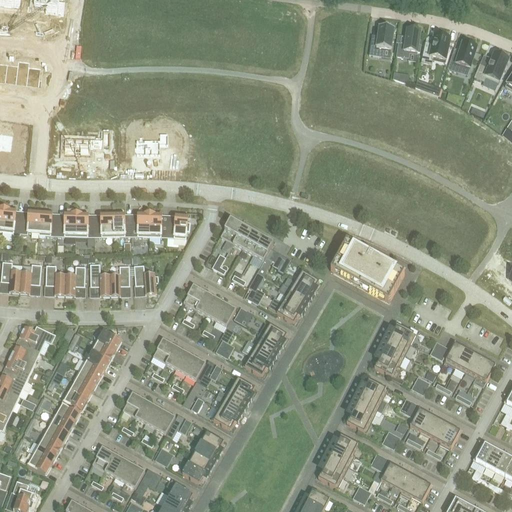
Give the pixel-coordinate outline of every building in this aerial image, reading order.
[(2,0),(2,10),(20,12),(21,0),(2,0)] [(28,0),(27,13),(33,14),(34,9),(45,10),(45,15),(47,0),(34,0),(34,1),(28,0)] [(47,0),(45,15),(64,17),(65,5),(59,4),(59,0),(47,0)] [(93,8),(91,21),(97,21),(98,17),(110,18),(112,0),(99,0),(99,9),(93,8)] [(112,0),(110,18),(122,20),(122,24),(128,25),(130,13),(124,12),(125,0),(112,0)] [(134,13),(133,26),(139,27),(140,22),(152,23),(155,1),(142,0),(140,14),(134,13)] [(155,1),(152,23),(164,25),(164,30),(170,30),(171,18),(165,17),(167,3),(155,1)] [(176,18),(174,31),(181,32),(181,27),(194,28),(196,7),(184,5),(182,19),(176,18)] [(196,7),(194,28),(206,30),(205,35),(212,35),(213,23),(207,22),(209,8),(196,7)] [(218,23),(216,36),(223,37),(223,32),(235,33),(238,12),(226,10),(224,24),(218,23)] [(238,12),(235,33),(248,35),(247,40),(253,40),(255,28),(249,27),(250,13),(238,12)] [(259,28),(258,41),(264,42),(265,37),(277,39),(280,17),(267,15),(266,29),(259,28)] [(280,17),(277,39),(289,40),(289,45),(295,46),(297,33),(290,32),(292,18),(280,17)] [(325,37),(324,49),(330,50),(331,45),(343,47),(346,25),(333,23),(332,37),(325,37)] [(346,25),(343,47),(355,48),(355,53),(361,54),(363,41),(356,40),(358,26),(346,25)] [(379,29),(377,46),(370,45),(369,57),(380,59),(382,51),(391,52),(394,31),(391,31),(392,28),(382,27),(382,29),(379,29)] [(420,35),(407,33),(405,46),(398,45),(396,59),(409,61),(409,56),(417,57),(417,54),(419,54),(420,47),(418,47),(420,35)] [(448,38),(438,35),(437,38),(434,38),(432,46),(425,44),(421,64),(431,67),(433,60),(445,63),(450,42),(447,41),(448,38)] [(108,41),(107,47),(127,49),(128,43),(108,41)] [(451,59),(447,72),(458,75),(460,68),(470,71),(477,50),(471,48),(471,46),(465,44),(464,46),(462,45),(460,53),(457,61),(451,59)] [(488,71),(480,67),(474,80),(483,84),(485,80),(498,86),(508,63),(494,57),(488,71)] [(7,65),(5,85),(15,86),(18,62),(17,66),(7,65)] [(18,62),(15,86),(26,87),(29,63),(18,62)] [(29,63),(26,87),(41,89),(42,81),(40,81),(41,69),(29,68),(30,63),(29,63)] [(95,88),(95,96),(98,96),(97,105),(110,105),(110,85),(98,85),(98,88),(95,88)] [(110,85),(110,105),(121,105),(121,86),(110,85)] [(121,86),(121,105),(131,105),(132,86),(121,86)] [(132,86),(131,105),(144,106),(144,86),(132,86)] [(158,87),(156,106),(168,108),(170,88),(158,87)] [(430,87),(427,94),(439,99),(441,91),(430,87)] [(170,88),(168,108),(179,109),(181,90),(170,88)] [(181,90),(179,109),(190,110),(192,91),(181,90)] [(192,91),(190,110),(200,112),(203,92),(192,91)] [(203,92),(200,112),(213,113),(215,94),(203,92)] [(227,95),(225,115),(237,116),(239,97),(227,95)] [(239,97),(237,116),(248,117),(250,98),(239,97)] [(250,98),(248,117),(259,119),(261,99),(250,98)] [(465,101),(458,98),(455,107),(461,110),(465,101)] [(261,99),(259,119),(271,120),(272,109),(275,109),(276,101),(261,99)] [(321,111),(319,119),(322,119),(321,122),(334,125),(337,105),(325,103),(324,111),(321,111)] [(337,105),(334,125),(344,127),(348,108),(337,105)] [(348,108),(344,127),(355,129),(359,110),(348,108)] [(359,110),(355,129),(365,131),(369,112),(359,110)] [(369,112),(365,131),(378,133),(381,114),(369,112)] [(396,124),(391,136),(411,145),(416,133),(396,124)] [(416,133),(411,145),(430,154),(436,142),(416,133)] [(0,152),(1,152),(11,153),(13,137),(3,136),(3,135),(0,134),(0,152)] [(134,149),(134,156),(136,156),(136,158),(160,158),(160,148),(168,148),(168,137),(160,137),(160,143),(136,143),(136,149),(134,149)] [(256,139),(255,146),(264,147),(266,140),(256,139)] [(65,145),(64,158),(90,159),(90,153),(103,154),(103,150),(110,150),(110,140),(103,140),(103,143),(91,143),(77,142),(77,146),(65,145)] [(194,148),(193,161),(219,164),(219,161),(228,162),(230,145),(216,144),(216,145),(209,144),(209,150),(194,148)] [(237,144),(236,151),(243,153),(240,169),(250,171),(250,169),(251,169),(251,170),(256,171),(257,170),(265,172),(268,157),(254,154),(255,148),(237,144)] [(450,145),(440,162),(451,169),(461,152),(450,145)] [(461,152),(451,169),(460,174),(470,157),(461,152)] [(470,157),(460,174),(470,180),(480,163),(470,157)] [(480,163),(470,180),(479,185),(489,168),(480,163)] [(489,168),(479,185),(492,193),(496,186),(494,184),(500,175),(489,168)] [(321,172),(317,185),(339,192),(341,187),(347,189),(351,177),(345,175),(343,179),(321,172)] [(379,187),(374,199),(380,202),(377,207),(393,214),(399,216),(402,218),(402,217),(399,216),(404,205),(407,206),(408,206),(404,204),(383,194),(385,190),(379,187)] [(20,237),(22,224),(15,224),(16,214),(4,213),(2,235),(13,236),(13,238),(20,239),(20,237)] [(435,213),(429,225),(435,227),(432,232),(453,243),(456,245),(456,244),(453,243),(459,232),(462,233),(459,231),(439,220),(441,216),(435,213)] [(39,236),(40,216),(29,215),(28,225),(22,224),(20,237),(27,238),(28,235),(39,236)] [(57,240),(58,227),(52,227),(52,217),(40,216),(39,236),(38,238),(51,239),(57,240)] [(76,240),(77,218),(65,217),(65,227),(58,227),(57,240),(64,240),(76,240)] [(131,240),(131,227),(125,227),(125,217),(113,218),(113,240),(125,240),(131,240)] [(149,240),(150,218),(138,217),(138,227),(131,227),(131,240),(137,240),(149,240)] [(95,241),(95,228),(88,228),(88,218),(77,218),(76,240),(88,240),(95,241)] [(101,241),(113,240),(113,218),(101,218),(101,228),(95,228),(95,241),(101,241)] [(167,241),(168,228),(161,228),(162,218),(150,218),(149,240),(161,241),(167,241)] [(168,228),(167,241),(174,241),(186,242),(187,234),(189,234),(190,226),(187,225),(188,220),(176,219),(175,229),(168,228)] [(233,247),(243,230),(230,223),(220,240),(233,247)] [(243,253),(253,235),(243,230),(233,247),(243,253)] [(253,258),(263,241),(253,235),(243,253),(253,258)] [(263,241),(253,258),(263,264),(273,247),(263,241)] [(346,245),(330,274),(388,306),(404,277),(384,266),(386,263),(368,254),(366,256),(346,245)] [(218,274),(220,270),(226,261),(220,257),(212,271),(218,274)] [(263,279),(272,264),(266,260),(257,276),(263,279)] [(22,274),(12,273),(12,266),(3,265),(1,286),(10,287),(9,295),(19,296),(19,297),(22,274)] [(19,297),(20,297),(20,296),(30,297),(31,288),(40,289),(42,269),(32,268),(31,275),(22,274),(19,297)] [(100,268),(90,268),(91,291),(100,291),(100,300),(110,300),(110,277),(100,277),(100,268)] [(46,269),(46,289),(55,290),(55,299),(65,299),(66,277),(56,276),(56,269),(46,269)] [(144,289),(145,298),(156,297),(155,286),(158,286),(158,279),(155,279),(154,275),(144,276),(144,269),(134,270),(135,290),(144,289)] [(66,277),(65,299),(75,299),(76,290),(85,291),(86,270),(76,270),(75,277),(66,277)] [(120,277),(110,277),(110,300),(121,299),(121,290),(130,290),(129,270),(120,270),(120,277)] [(294,284),(313,295),(319,285),(300,273),(294,284)] [(253,289),(257,292),(264,280),(263,279),(257,276),(249,291),(251,292),(253,289)] [(312,295),(313,295),(294,284),(296,285),(292,292),(283,286),(280,290),(305,305),(311,294),(312,295)] [(196,313),(206,296),(193,289),(183,306),(196,313)] [(298,315),(305,305),(280,290),(278,294),(285,298),(281,305),(300,316),(298,315)] [(206,319),(216,301),(206,296),(196,313),(206,319)] [(216,324),(226,307),(216,301),(206,319),(216,324)] [(300,316),(281,305),(274,301),(268,311),(293,327),(300,316)] [(226,307),(216,324),(226,330),(236,313),(226,307)] [(232,333),(236,326),(230,323),(226,330),(232,333)] [(260,335),(281,348),(287,338),(266,325),(260,335)] [(391,338),(410,348),(416,337),(396,327),(391,338)] [(17,346),(40,356),(45,345),(51,348),(56,339),(37,330),(34,335),(24,331),(26,332),(23,339),(21,338),(17,346)] [(74,333),(70,331),(63,345),(67,347),(74,333)] [(227,333),(224,339),(231,343),(235,337),(227,333)] [(96,344),(115,355),(121,345),(101,334),(96,344)] [(280,348),(281,348),(260,335),(259,336),(264,338),(257,348),(255,347),(255,348),(273,358),(279,347),(280,348)] [(405,359),(410,348),(391,338),(390,338),(392,339),(387,350),(405,359)] [(166,367),(175,350),(163,343),(153,360),(166,367)] [(110,365),(115,355),(96,344),(90,354),(110,365)] [(33,371),(40,356),(17,346),(14,353),(16,354),(12,361),(11,360),(33,371)] [(455,371),(465,352),(465,351),(464,352),(455,347),(455,346),(444,365),(455,371)] [(266,368),(273,358),(255,348),(249,358),(268,370),(268,369),(266,368)] [(176,373),(185,355),(175,350),(166,367),(176,373)] [(399,370),(405,359),(387,350),(381,361),(380,360),(379,360),(399,370)] [(465,376),(475,357),(474,357),(465,353),(465,352),(455,371),(465,376)] [(104,375),(110,365),(90,354),(92,355),(87,365),(85,364),(84,364),(104,375)] [(186,378),(195,361),(185,355),(176,373),(186,378)] [(475,382),(485,362),(484,363),(475,358),(475,357),(465,376),(475,382)] [(262,380),(268,370),(249,358),(243,369),(262,380)] [(26,385),(33,371),(11,360),(10,360),(12,361),(9,368),(7,367),(4,375),(26,385)] [(399,370),(379,360),(374,371),(392,380),(396,382),(397,379),(401,371),(399,370)] [(195,361),(186,378),(196,384),(206,367),(195,361)] [(485,362),(475,382),(476,380),(486,385),(496,368),(495,368),(494,368),(485,363),(486,363),(485,362)] [(69,368),(65,366),(62,364),(59,369),(66,373),(69,368)] [(99,385),(104,375),(84,364),(79,374),(99,385)] [(203,372),(196,385),(202,388),(207,379),(209,376),(203,372)] [(425,381),(433,384),(436,378),(437,377),(429,373),(429,374),(425,381)] [(93,395),(99,385),(79,374),(73,384),(93,395)] [(0,390),(20,400),(26,385),(4,375),(0,382),(2,383),(0,386),(0,390)] [(42,382),(47,384),(49,381),(50,379),(45,377),(44,376),(42,382)] [(232,392),(249,401),(255,391),(238,381),(232,392)] [(363,393),(383,403),(388,392),(368,383),(363,393)] [(87,405),(93,395),(73,384),(75,385),(70,395),(68,393),(68,394),(87,405)] [(224,401),(241,411),(247,401),(249,402),(249,401),(232,392),(228,389),(224,396),(221,394),(218,398),(224,401)] [(0,408),(13,414),(20,400),(0,390),(0,408)] [(386,405),(383,403),(363,393),(363,394),(364,394),(359,405),(380,416),(386,405)] [(82,415),(87,405),(68,394),(62,404),(82,415)] [(135,421),(145,404),(133,397),(123,414),(135,421)] [(241,411),(224,401),(218,398),(216,402),(221,405),(217,412),(236,423),(235,422),(241,411)] [(145,427),(155,409),(145,404),(135,421),(145,427)] [(379,420),(380,416),(359,405),(353,416),(352,415),(352,416),(371,426),(375,418),(379,420)] [(0,425),(6,429),(13,414),(0,408),(0,425)] [(55,417),(74,428),(80,418),(63,408),(57,418),(55,417)] [(155,432),(165,415),(155,409),(145,427),(155,432)] [(230,433),(236,423),(217,412),(211,422),(230,433)] [(420,435),(430,418),(429,417),(429,418),(420,413),(420,412),(419,412),(410,429),(420,435)] [(165,415),(155,432),(165,438),(175,421),(165,415)] [(366,436),(371,426),(352,416),(346,426),(366,436)] [(69,438),(74,428),(55,417),(49,427),(69,438)] [(507,430),(509,426),(511,420),(511,419),(506,417),(501,427),(507,430)] [(430,440),(440,423),(439,423),(439,424),(430,419),(430,418),(420,435),(430,440)] [(24,420),(22,419),(16,432),(21,435),(24,429),(28,422),(24,420)] [(439,448),(450,428),(449,428),(449,429),(440,424),(440,423),(430,440),(440,446),(439,448)] [(172,443),(179,430),(173,426),(166,439),(172,443)] [(63,448),(69,438),(49,427),(44,437),(63,448)] [(450,428),(439,448),(450,453),(460,434),(459,434),(450,429),(450,428)] [(201,445),(218,455),(224,445),(207,435),(201,445)] [(58,458),(63,448),(44,437),(38,447),(58,458)] [(335,449),(354,459),(355,458),(353,457),(358,447),(340,438),(335,449)] [(218,455),(201,445),(195,456),(193,455),(192,455),(210,465),(216,455),(218,455)] [(13,450),(6,447),(5,451),(3,454),(6,455),(10,457),(13,450)] [(52,468),(58,458),(38,447),(32,457),(52,468)] [(485,470),(494,453),(482,447),(473,464),(485,470)] [(349,470),(354,459),(335,449),(336,450),(331,461),(349,470)] [(105,475),(115,458),(102,451),(92,468),(105,475)] [(495,476),(504,459),(494,453),(485,470),(495,476)] [(204,476),(210,465),(192,455),(192,456),(186,466),(205,477),(204,476)] [(46,478),(52,468),(32,457),(27,467),(46,478)] [(115,481),(125,463),(115,458),(105,475),(115,481)] [(504,481),(511,466),(511,462),(504,459),(495,476),(504,481)] [(343,481),(349,470),(331,461),(325,471),(324,471),(323,471),(343,481)] [(12,469),(17,471),(19,466),(9,462),(7,468),(12,469)] [(125,486),(135,469),(125,463),(115,481),(125,486)] [(199,487),(205,477),(186,466),(188,467),(182,477),(199,487)] [(391,490),(400,472),(400,473),(390,468),(391,467),(390,467),(381,484),(391,490)] [(135,469),(125,486),(135,492),(145,475),(135,469)] [(337,492),(343,481),(323,471),(318,482),(337,492)] [(483,475),(477,471),(471,481),(478,485),(483,475)] [(400,497),(410,478),(410,477),(410,478),(400,473),(401,472),(400,472),(391,490),(401,495),(400,497)] [(0,492),(6,494),(11,480),(0,475),(0,492)] [(410,502),(420,483),(420,484),(410,479),(411,478),(410,478),(400,497),(410,502)] [(420,483),(410,502),(410,503),(412,501),(422,506),(431,489),(430,488),(430,489),(420,484),(421,483),(420,483)] [(486,492),(489,486),(483,483),(481,487),(484,488),(482,490),(486,492)] [(166,489),(173,493),(170,499),(168,498),(187,509),(193,499),(176,489),(177,488),(169,484),(166,489)] [(19,499),(14,511),(27,511),(29,510),(31,511),(34,504),(31,503),(34,496),(27,493),(29,489),(17,485),(13,497),(19,499)] [(489,486),(486,492),(489,494),(490,492),(493,493),(496,489),(489,486)] [(359,503),(363,496),(365,492),(359,489),(357,493),(353,500),(359,503)] [(371,496),(365,492),(363,496),(359,503),(365,507),(369,499),(371,496)] [(306,504),(322,511),(324,511),(329,502),(312,493),(306,504)] [(505,502),(508,496),(502,493),(500,497),(503,498),(501,500),(505,502)] [(187,509),(168,498),(162,509),(166,511),(183,511),(185,508),(187,509)] [(462,511),(465,508),(452,501),(446,511),(462,511)]
